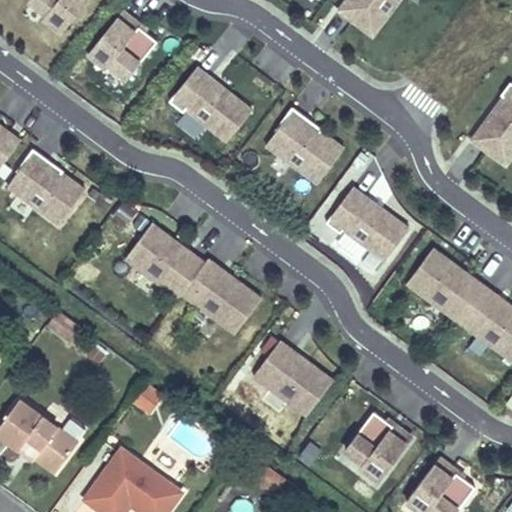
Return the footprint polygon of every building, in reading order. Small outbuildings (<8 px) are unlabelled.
[(30,0),(25,7),(45,23),(42,26),(59,40),(92,0),(30,0)] [(373,43),(403,0),(346,0),(335,16),(373,43)] [(142,26),(124,11),(86,60),(123,91),(158,47),(138,31),(142,26)] [(254,113),(198,68),(167,105),(181,118),(185,113),(227,148),(254,113)] [(506,172),(511,163),(511,87),(509,85),(497,100),(501,104),(469,145),(506,172)] [(346,149),(294,111),(264,150),(316,189),(346,149)] [(0,173),(22,144),(0,128),(0,173)] [(60,230),(88,192),(32,153),(4,191),(60,230)] [(408,231),(353,189),(325,226),(340,239),(343,236),(382,266),(408,231)] [(122,198),(113,214),(129,224),(139,207),(122,198)] [(181,301),(207,266),(153,224),(121,263),(178,305),(181,301)] [(457,328),(487,287),(433,248),(404,289),(457,328)] [(263,299),(211,260),(207,266),(181,301),(233,339),(263,299)] [(511,306),(487,287),(457,328),(511,369),(511,306)] [(130,314),(147,321),(153,304),(136,298),(130,314)] [(57,308),(48,324),(72,338),(81,322),(57,308)] [(153,338),(168,349),(182,329),(167,318),(153,338)] [(333,381),(279,344),(253,382),(307,419),(333,381)] [(151,413),(166,390),(148,377),(132,400),(151,413)] [(40,449),(35,456),(54,470),(76,440),(19,397),(0,423),(0,434),(18,448),(26,438),(40,449)] [(413,443),(373,416),(343,461),(361,474),(358,477),(378,491),(413,443)] [(40,449),(26,438),(18,448),(32,459),(35,456),(40,449)] [(122,447),(85,496),(105,511),(122,511),(133,499),(151,511),(163,511),(180,490),(122,447)] [(457,475),(439,462),(404,511),(462,511),(476,493),(454,479),(457,475)]
